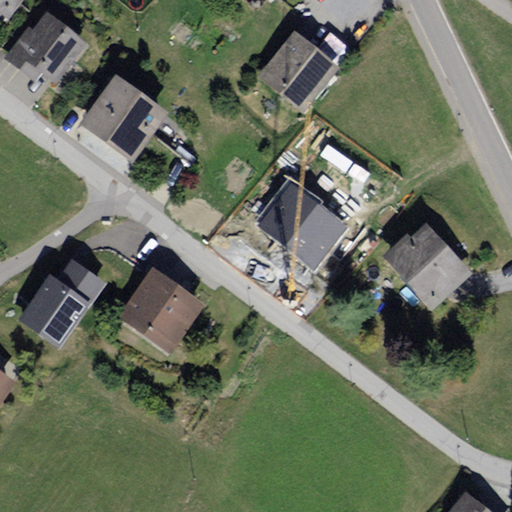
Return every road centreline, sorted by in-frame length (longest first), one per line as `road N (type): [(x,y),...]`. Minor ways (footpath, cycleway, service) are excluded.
road 1 (residential): [(511,479),(487,473),(115,193)]
road 2 (tertiary): [(418,0),(511,195)]
road 3 (residential): [(115,193),(0,102)]
road 4 (residential): [(115,193),(0,280)]
